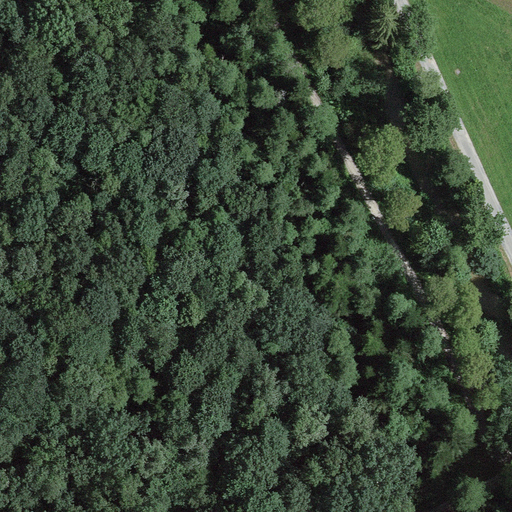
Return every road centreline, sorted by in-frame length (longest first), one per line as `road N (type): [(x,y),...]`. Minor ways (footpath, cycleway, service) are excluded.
road 1 (track): [(257,0),(509,473)]
road 2 (track): [(511,238),(395,0)]
